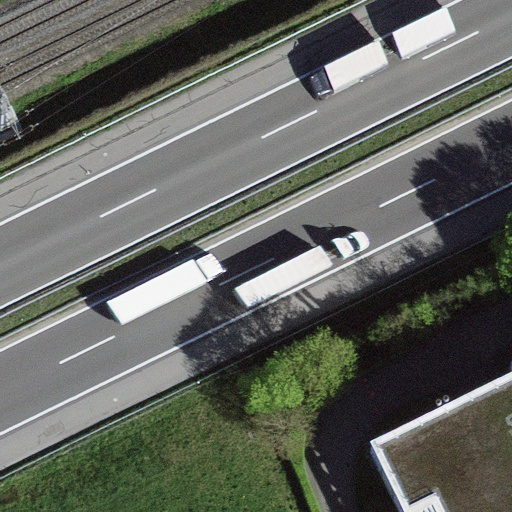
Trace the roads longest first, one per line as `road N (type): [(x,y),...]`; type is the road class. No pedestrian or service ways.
road 1 (motorway): [(0,391),(511,140)]
road 2 (motorway): [(511,15),(0,265)]
road 3 (unknown): [(511,305),(390,372),(360,403),(341,435),(341,472),(359,511)]
